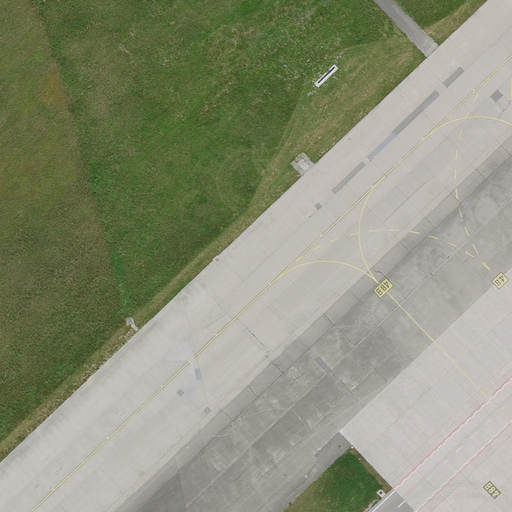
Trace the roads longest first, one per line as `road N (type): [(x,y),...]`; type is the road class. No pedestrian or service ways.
road 1 (primary): [(117,511),(65,241),(0,19)]
road 2 (tertiary): [(0,304),(42,511)]
